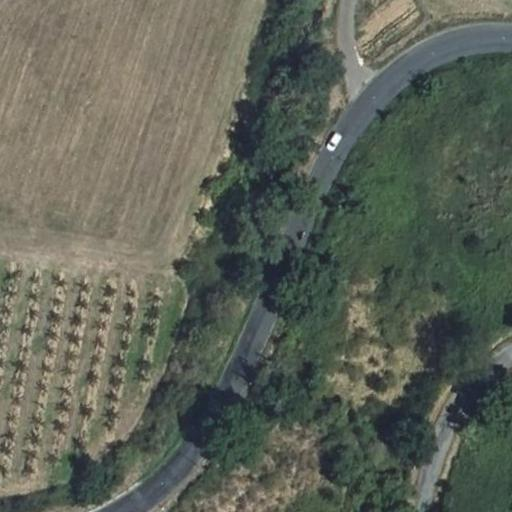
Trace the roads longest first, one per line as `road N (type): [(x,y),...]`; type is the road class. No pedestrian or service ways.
road 1 (secondary): [(511,38),(436,51),(371,98),(332,159),(200,438),(164,483),(126,511)]
road 2 (unclassified): [(423,511),(427,477),(458,400),(511,354)]
